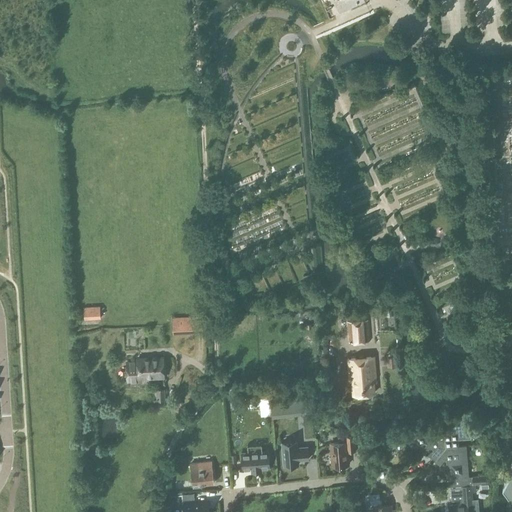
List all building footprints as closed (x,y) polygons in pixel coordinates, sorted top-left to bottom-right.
[(84,319),(101,318),(100,306),(83,307),(84,319)] [(202,316),(172,317),(173,333),(202,332),(202,316)] [(349,342),(369,341),(368,319),(348,321),(349,342)] [(502,336),(492,337),(493,344),(493,345),(503,344),(504,344),(503,336),(502,336)] [(374,393),(373,379),(376,379),(374,357),(348,359),(350,381),(352,381),(354,395),(374,393)] [(127,383),(136,383),(136,378),(164,377),(162,358),(137,359),(137,362),(126,363),(127,383)] [(165,390),(157,390),(157,400),(165,400),(165,390)] [(266,399),(258,401),(259,409),(267,408),(266,400),(266,399)] [(315,413),(314,400),(271,404),(272,417),(315,413)] [(445,427),(412,430),(413,450),(433,448),(433,450),(429,455),(433,459),(435,459),(436,460),(448,446),(459,445),(459,439),(472,438),(470,418),(450,420),(451,433),(445,434),(445,427)] [(338,444),(331,444),(333,466),(349,465),(348,451),(355,450),(354,435),(346,436),(339,436),(339,444),(338,444)] [(297,441),(283,442),(285,466),(299,465),(298,459),(309,458),(308,447),(297,448),(297,441)] [(448,446),(436,460),(436,462),(440,465),(444,460),(447,460),(448,480),(468,478),(468,467),(466,445),(459,445),(448,446)] [(268,450),(242,453),(243,468),(252,468),(252,471),(255,471),(255,468),(269,467),(268,450)] [(193,487),(202,486),(201,484),(214,483),(211,461),(191,463),(193,487)] [(489,474),(475,475),(476,484),(490,483),(489,474)] [(458,504),(451,505),(451,511),(478,511),(478,498),(472,499),(472,492),(475,491),(475,485),(462,486),(462,488),(451,489),(452,500),(458,500),(458,504)] [(379,494),(365,495),(366,500),(366,511),(392,511),(392,505),(382,505),(381,499),(379,499),(379,494)] [(208,511),(208,503),(183,504),(183,511),(208,511)]
